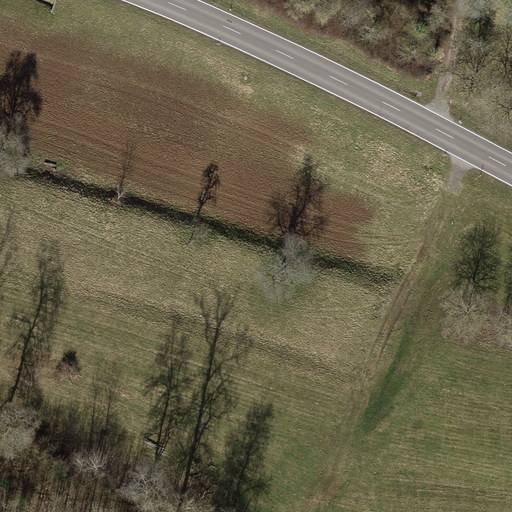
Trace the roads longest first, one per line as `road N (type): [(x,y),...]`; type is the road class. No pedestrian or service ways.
road 1 (track): [(466,130),(310,511)]
road 2 (secondary): [(186,0),(511,156)]
